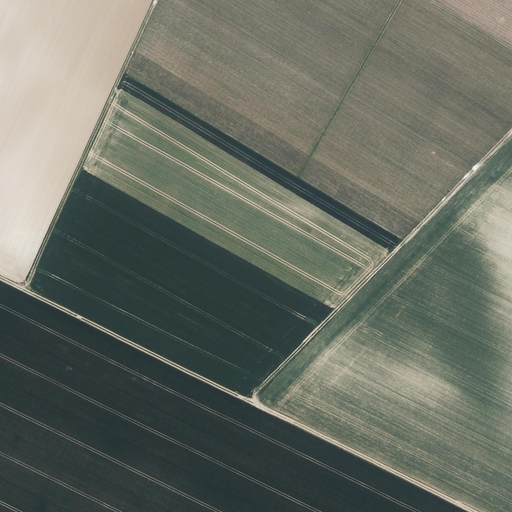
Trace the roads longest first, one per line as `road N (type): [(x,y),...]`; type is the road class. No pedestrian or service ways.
road 1 (track): [(475,511),(0,274)]
road 2 (track): [(511,128),(250,399)]
road 3 (track): [(24,287),(154,0)]
